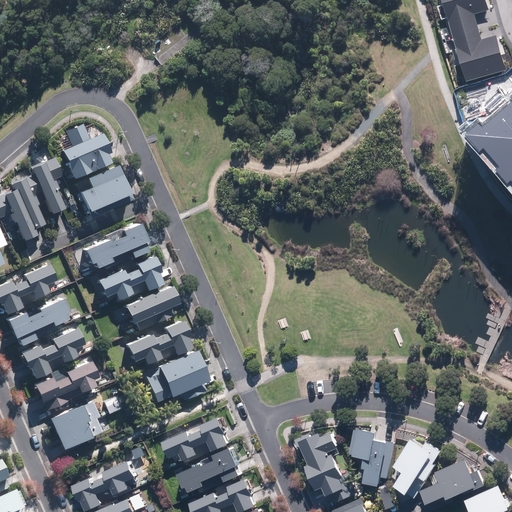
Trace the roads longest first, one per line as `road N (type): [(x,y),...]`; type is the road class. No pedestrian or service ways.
road 1 (residential): [(0,154),(70,96),(97,96),(122,113),(260,420)]
road 2 (residential): [(260,420),(308,406),(396,404),(478,436),(511,466)]
road 3 (residential): [(0,389),(54,511)]
